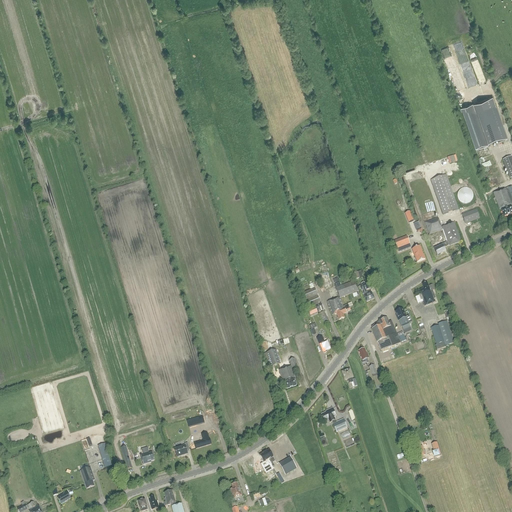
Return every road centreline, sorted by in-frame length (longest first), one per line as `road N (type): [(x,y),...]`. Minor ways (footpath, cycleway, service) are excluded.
road 1 (secondary): [(89,511),(259,443),(387,300),(511,233)]
road 2 (track): [(426,511),(361,327)]
